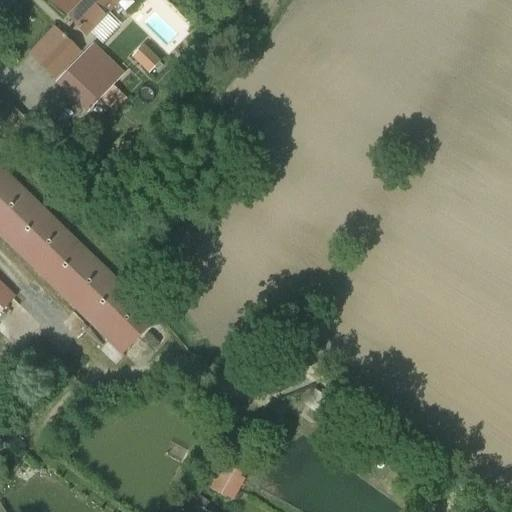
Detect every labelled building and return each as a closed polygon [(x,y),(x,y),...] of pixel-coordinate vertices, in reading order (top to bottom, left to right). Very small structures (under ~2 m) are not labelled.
[(55,0),(53,3),(79,29),(78,30),(80,32),(81,31),(86,36),(120,0),(55,0)] [(62,40),(54,32),(31,56),(41,66),(64,42),(65,42),(66,41),(64,38),(62,40)] [(64,42),(41,66),(54,78),(77,54),(65,42),(64,42)] [(118,71),(88,42),(77,54),(106,83),(118,71)] [(159,64),(146,51),(136,62),(149,74),(159,64)] [(77,54),(54,78),(84,106),(91,99),(94,102),(98,97),(113,110),(124,99),(106,83),(77,54)] [(49,217),(0,169),(0,236),(123,356),(156,322),(61,229),(67,222),(55,210),(49,217)] [(0,326),(20,306),(0,286),(0,326)] [(215,462),(204,489),(236,501),(247,474),(215,462)]
